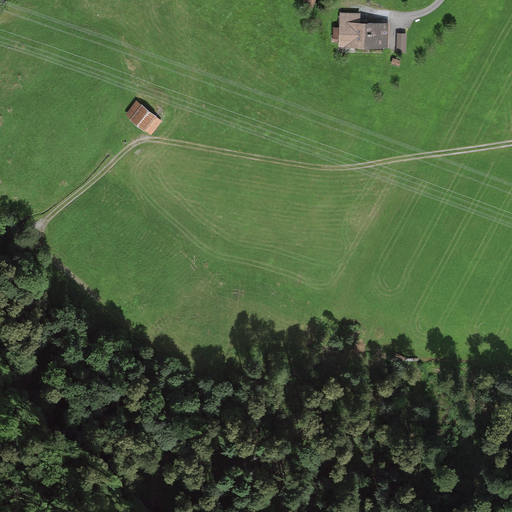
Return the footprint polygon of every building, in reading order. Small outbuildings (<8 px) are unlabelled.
[(304,0),(301,6),(310,10),(314,0),(304,0)] [(358,22),(358,15),(342,15),(341,27),(334,27),(333,37),(341,37),(341,42),(388,44),(389,24),(358,22)] [(397,49),(405,50),(405,35),(398,35),(397,49)] [(145,127),(146,128),(155,117),(141,105),(132,117),(145,127)] [(155,117),(146,128),(151,132),(160,121),(157,118),(155,117)]
